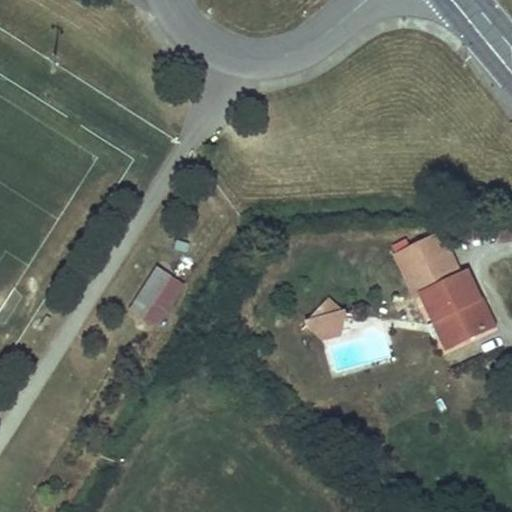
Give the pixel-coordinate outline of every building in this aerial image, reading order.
[(497,236),(493,220),(466,225),(470,242),(497,236)] [(446,349),(486,330),(473,303),(479,300),(467,274),(460,276),(450,254),(443,257),(434,238),(394,256),(404,276),(414,298),(420,295),(446,349)] [(184,284),(156,266),(129,311),(157,328),(184,284)] [(486,330),(492,328),(479,300),(473,303),(486,330)] [(328,301),(311,320),(314,323),(315,324),(321,320),(328,318),(336,316),(343,316),(328,301)] [(45,328),(50,319),(46,316),(43,320),(44,321),(41,325),(45,328)] [(321,320),(315,324),(314,323),(307,325),(322,339),(338,335),(343,316),(336,316),(328,318),(321,320)]
